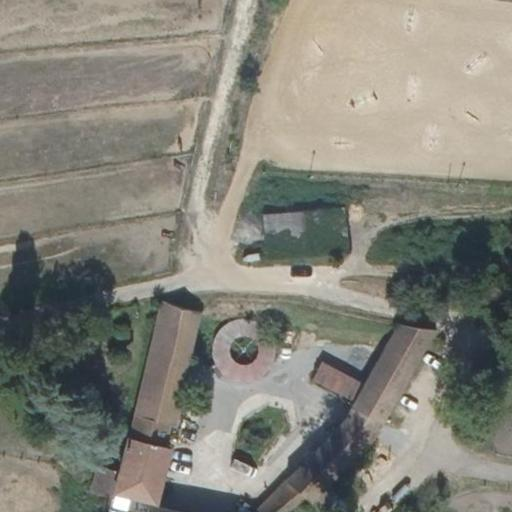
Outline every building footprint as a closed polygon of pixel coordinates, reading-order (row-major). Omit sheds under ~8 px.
[(347,258),(345,207),(263,210),(265,262),(347,258)] [(257,313),(166,300),(115,501),(171,510),(184,456),(174,453),(178,434),(181,434),(185,416),(193,417),(198,397),(209,400),(232,333),(249,336),(257,313)] [(318,324),(269,317),(263,339),(313,349),(318,324)] [(243,511),(178,511),(171,510),(170,511),(291,511),(299,509),(339,481),(375,444),(437,327),(396,326),(347,436),(243,511)] [(355,496),(388,458),(375,444),(339,481),(355,496)]
